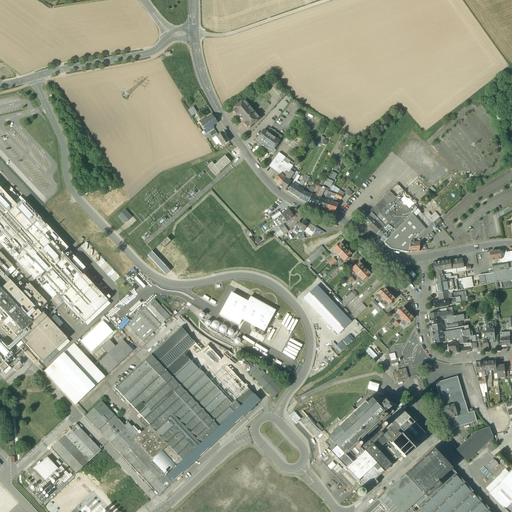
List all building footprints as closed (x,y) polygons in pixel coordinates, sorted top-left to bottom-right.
[(283,92),(270,77),(266,80),(279,96),(283,92)] [(260,119),(244,100),(234,108),(235,109),(233,111),(236,114),(238,115),(237,116),(238,116),(239,115),(240,117),(240,119),(242,119),(243,121),(242,122),(243,122),(245,124),(244,124),(247,128),(249,126),(250,127),(260,119)] [(212,115),(205,120),(206,122),(203,124),(206,130),(212,126),(217,123),(212,115)] [(212,126),(206,130),(204,131),(206,134),(208,133),(208,132),(214,129),(212,126)] [(282,136),(271,128),(267,133),(279,141),(282,136)] [(214,129),(208,132),(208,133),(212,138),(216,136),(218,135),(214,129)] [(267,133),(264,130),(257,139),(263,142),(263,144),(268,148),(269,147),(273,150),(279,141),(267,133)] [(224,133),(221,135),(220,134),(218,135),(216,136),(221,145),(223,146),(229,142),(224,133)] [(221,145),(216,136),(212,138),(216,145),(219,143),(220,145),(221,145)] [(282,162),(283,161),(285,157),(279,153),(270,165),(276,170),(275,171),(280,174),(281,174),(283,176),(285,172),(286,173),(291,167),(288,165),(287,165),(282,162)] [(225,156),(215,165),(212,162),(207,167),(216,176),(230,162),(225,156)] [(283,176),(281,174),(280,174),(274,180),(280,186),(285,179),(284,178),(283,176)] [(324,185),(322,187),(325,189),(328,190),(329,190),(330,188),(336,177),(329,174),(324,185)] [(301,181),(300,183),(303,185),(305,186),(310,178),(305,175),(303,178),(301,181)] [(287,180),(285,179),(280,186),(285,189),(290,183),(287,180)] [(294,185),(292,184),(287,191),(293,195),(298,187),(294,185)] [(108,301),(83,275),(82,275),(62,254),(68,248),(23,200),(17,206),(0,187),(0,211),(33,246),(41,255),(42,254),(50,262),(49,263),(54,268),(55,267),(70,283),(69,284),(95,312),(108,301)] [(300,189),(298,187),(293,195),(299,199),(303,191),(300,189)] [(344,193),(350,196),(353,191),(347,188),(344,193)] [(329,190),(328,190),(327,194),(324,200),(326,201),(328,199),(330,195),(332,196),(335,197),(337,194),(337,193),(335,193),(331,191),(329,190)] [(312,195),(303,191),(299,199),(308,203),(312,195)] [(390,191),(384,197),(390,203),(391,202),(396,198),(390,191)] [(315,197),(312,195),(308,203),(314,205),(317,198),(315,197)] [(384,197),(367,213),(369,215),(366,219),(365,218),(365,219),(363,221),(367,226),(381,212),(390,203),(384,197)] [(319,199),(317,198),(314,205),(320,208),(323,200),(319,199)] [(396,198),(391,202),(395,206),(390,211),(395,216),(404,206),(396,198)] [(324,200),(323,200),(320,208),(327,210),(331,202),(326,201),(324,200)] [(334,203),(331,202),(327,210),(334,212),(338,205),(334,203)] [(390,203),(381,212),(367,226),(376,235),(381,229),(382,228),(392,218),(395,216),(390,211),(395,206),(391,202),(390,203)] [(414,205),(409,210),(409,209),(408,210),(412,215),(417,210),(417,209),(414,205)] [(395,216),(392,218),(382,228),(385,231),(386,229),(388,231),(386,233),(390,236),(394,232),(403,224),(412,215),(408,210),(404,206),(395,216)] [(281,215),(286,222),(293,217),(288,210),(281,215)] [(412,215),(403,224),(406,227),(403,229),(406,231),(409,233),(415,228),(420,224),(418,222),(423,217),(417,210),(412,215)] [(41,255),(33,246),(0,211),(0,236),(3,234),(6,238),(15,247),(9,252),(35,280),(40,274),(60,296),(60,297),(84,323),(95,313),(95,312),(69,284),(70,283),(55,267),(54,268),(49,263),(50,262),(42,254),(41,255)] [(119,216),(125,223),(131,218),(125,211),(119,216)] [(279,212),(271,217),(273,221),(281,215),(279,212)] [(435,221),(430,215),(428,213),(423,217),(430,225),(433,223),(434,222),(435,221)] [(439,217),(435,213),(431,217),(435,221),(439,217)] [(281,215),(273,221),(278,227),(282,223),(283,224),(286,222),(281,215)] [(430,225),(423,217),(418,222),(420,224),(415,228),(409,233),(406,236),(408,238),(406,240),(407,241),(409,238),(411,241),(420,234),(424,231),(430,225)] [(308,223),(301,219),(297,225),(296,226),(296,227),(300,230),(302,231),(303,232),(306,227),(308,223)] [(316,228),(308,223),(306,227),(310,229),(309,229),(310,230),(309,231),(313,233),(316,228)] [(390,236),(384,243),(389,248),(395,242),(392,238),(393,237),(394,238),(403,229),(406,227),(403,224),(394,232),(390,236)] [(430,225),(424,231),(420,234),(411,241),(410,243),(409,253),(419,252),(419,242),(420,242),(421,241),(421,240),(434,230),(430,225)] [(280,229),(275,233),(278,237),(283,234),(282,232),(286,229),(284,226),(280,229)] [(310,229),(306,227),(303,231),(304,232),(311,236),(313,233),(309,231),(310,230),(309,229),(310,229)] [(386,229),(385,231),(382,228),(381,229),(376,235),(384,243),(390,236),(386,233),(388,231),(386,229)] [(395,242),(389,248),(390,249),(397,244),(406,236),(409,233),(406,231),(403,229),(394,238),(393,237),(392,238),(395,242)] [(406,236),(397,244),(398,244),(397,250),(400,251),(401,246),(401,245),(404,241),(405,242),(406,242),(407,241),(406,240),(408,238),(406,236)] [(167,237),(160,244),(164,248),(171,241),(167,237)] [(5,239),(0,243),(9,251),(11,249),(7,245),(9,243),(8,242),(8,241),(7,239),(6,240),(5,239)] [(337,246),(336,245),(333,248),(334,249),(330,252),(331,253),(330,254),(332,256),(333,255),(334,256),(336,253),(341,258),(338,261),(339,261),(338,262),(340,264),(341,263),(341,264),(345,260),(346,261),(349,258),(348,257),(351,254),(348,251),(347,252),(343,247),(343,246),(340,243),(337,246)] [(403,244),(403,247),(401,246),(400,251),(409,253),(410,243),(406,243),(406,244),(405,244),(403,244)] [(321,246),(304,263),(308,267),(325,250),(321,246)] [(500,250),(490,252),(492,264),(497,264),(496,261),(498,261),(498,260),(502,259),(500,251),(500,250)] [(511,251),(507,252),(507,251),(503,251),(500,251),(502,259),(498,260),(498,261),(496,261),(497,264),(502,263),(508,262),(511,261),(511,251)] [(0,252),(0,288),(57,349),(67,339),(43,313),(41,314),(21,292),(19,290),(7,278),(4,274),(12,266),(13,266),(0,252)] [(166,267),(152,252),(147,256),(162,271),(166,267)] [(333,258),(328,263),(331,266),(336,261),(333,258)] [(462,259),(449,260),(450,268),(451,269),(463,267),(462,259)] [(449,260),(432,263),(434,276),(449,274),(451,274),(451,269),(450,268),(449,260)] [(358,262),(356,265),(355,264),(352,267),(353,268),(349,271),(352,274),(354,272),(359,277),(357,280),(360,283),(364,279),(365,280),(368,277),(367,276),(370,274),(366,270),(366,271),(361,266),(362,265),(358,262)] [(497,264),(492,264),(493,271),(494,273),(509,270),(508,262),(502,263),(497,264)] [(12,266),(4,274),(7,278),(16,270),(12,266)] [(166,267),(162,271),(166,275),(170,271),(166,267)] [(493,271),(489,272),(489,274),(479,275),(480,285),(511,279),(511,269),(509,270),(494,273),(493,271)] [(449,274),(434,276),(435,283),(445,281),(445,278),(448,278),(450,277),(450,276),(450,275),(449,274)] [(58,295),(40,276),(38,278),(39,278),(36,281),(39,284),(42,287),(42,288),(53,300),(58,295)] [(351,277),(345,283),(348,286),(354,281),(351,277)] [(435,283),(436,294),(437,293),(446,292),(457,290),(456,280),(445,281),(435,283)] [(47,303),(29,284),(22,290),(21,292),(38,311),(47,303)] [(303,298),(337,334),(351,321),(317,285),(303,298)] [(57,349),(0,288),(0,312),(2,310),(8,317),(12,321),(7,326),(15,334),(15,335),(17,337),(18,336),(42,362),(43,362),(57,349)] [(394,299),(384,288),(380,292),(379,290),(377,293),(378,294),(374,297),(378,301),(381,299),(384,301),(381,304),(385,308),(388,305),(389,306),(392,304),(391,302),(394,299)] [(352,292),(340,303),(344,307),(355,296),(352,292)] [(446,292),(437,293),(439,300),(452,298),(451,294),(447,295),(446,292)] [(241,319),(263,331),(275,310),(251,297),(248,302),(231,293),(220,314),(238,324),(241,319)] [(439,300),(433,301),(434,308),(448,306),(448,303),(460,301),(459,297),(452,298),(439,300)] [(154,300),(128,325),(143,341),(170,317),(154,300)] [(381,309),(373,300),(370,303),(378,312),(381,309)] [(362,304),(351,315),(355,319),(366,308),(362,304)] [(402,307),(399,311),(398,309),(395,312),(396,313),(393,317),(396,320),(399,318),(402,321),(399,323),(403,327),(407,324),(408,325),(410,323),(409,321),(413,318),(402,307)] [(95,313),(85,323),(87,325),(98,316),(95,313)] [(453,317),(447,318),(446,318),(447,320),(440,321),(441,324),(468,319),(467,314),(453,317)] [(8,317),(3,322),(7,326),(12,321),(8,317)] [(484,331),(487,331),(486,326),(486,323),(477,324),(477,327),(483,326),(484,331)] [(490,325),(486,326),(487,331),(487,340),(490,340),(491,341),(495,340),(494,327),(490,327),(490,325)] [(458,328),(460,338),(472,336),(472,331),(469,332),(468,326),(458,328)] [(180,328),(114,389),(141,417),(147,424),(168,446),(183,461),(189,467),(200,457),(201,457),(208,450),(208,449),(236,424),(244,417),(244,416),(260,401),(254,394),(254,395),(207,345),(201,350),(180,328)] [(443,330),(432,332),(434,344),(449,341),(448,336),(443,337),(443,335),(444,335),(444,332),(448,332),(448,331),(447,330),(447,329),(443,330)] [(510,338),(501,338),(502,347),(506,347),(506,345),(510,345),(510,338)] [(57,349),(43,362),(45,365),(70,342),(67,339),(57,349)] [(133,351),(123,340),(116,347),(108,354),(118,364),(133,351)] [(106,351),(108,354),(116,347),(110,341),(102,348),(106,351)] [(455,343),(451,344),(451,345),(447,345),(448,351),(448,350),(449,352),(450,353),(452,353),(452,354),(458,354),(458,350),(458,344),(455,344),(455,343)] [(73,344),(44,372),(75,405),(104,378),(73,344)] [(106,351),(102,348),(95,354),(98,358),(106,351)] [(374,360),(378,356),(369,348),(366,351),(374,360)] [(109,373),(118,364),(108,354),(99,362),(109,373)] [(0,368),(3,371),(9,366),(0,356),(0,368)] [(484,363),(477,363),(478,373),(482,373),(483,378),(486,378),(485,377),(484,363)] [(274,397),(281,391),(257,365),(250,372),(274,397)] [(505,365),(496,366),(497,376),(497,377),(505,376),(506,376),(505,369),(505,365)] [(404,369),(399,371),(399,373),(393,374),(395,381),(403,379),(402,378),(406,377),(404,369)] [(468,413),(465,401),(464,401),(457,377),(435,383),(443,408),(442,408),(446,420),(449,429),(476,421),(474,412),(468,413)] [(369,381),(367,389),(377,391),(379,384),(369,381)] [(375,403),(386,415),(388,414),(395,407),(387,399),(380,398),(375,403)] [(364,403),(332,433),(334,435),(325,444),(328,447),(326,449),(345,469),(346,468),(358,481),(358,480),(366,489),(384,472),(392,465),(378,450),(383,445),(392,456),(390,457),(392,458),(393,457),(397,461),(402,456),(404,459),(414,449),(399,434),(390,442),(389,441),(401,429),(415,444),(425,434),(409,418),(400,427),(388,414),(386,415),(375,403),(371,399),(366,404),(364,403)] [(124,426),(100,402),(85,416),(110,443),(126,429),(124,426)] [(290,416),(297,423),(300,419),(294,413),(290,416)] [(147,424),(141,417),(139,419),(147,428),(149,426),(147,424)] [(307,418),(303,422),(317,437),(322,433),(307,418)] [(126,429),(110,443),(121,454),(134,442),(140,437),(139,435),(128,423),(124,426),(126,429)] [(101,451),(76,425),(65,435),(89,461),(101,451)] [(168,446),(149,426),(147,428),(139,435),(140,437),(134,442),(151,461),(165,449),(168,446)] [(465,442),(456,451),(466,462),(492,438),(488,428),(475,433),(467,440),(466,438),(464,440),(465,442)] [(89,461),(65,435),(51,448),(75,473),(84,466),(89,461)] [(165,449),(151,461),(134,442),(122,454),(159,495),(186,470),(180,464),(176,459),(175,460),(165,449)] [(41,463),(52,475),(58,469),(47,457),(41,463)] [(343,469),(333,459),(330,462),(339,472),(343,469)] [(183,461),(180,464),(186,470),(189,467),(183,461)] [(52,475),(41,463),(39,465),(35,469),(45,480),(52,475)] [(45,480),(35,469),(29,474),(40,486),(45,480)] [(511,511),(511,471),(510,474),(506,470),(486,490),(507,511),(511,511)] [(356,484),(345,473),(343,475),(352,484),(351,485),(353,486),(355,485),(356,484)] [(362,498),(364,497),(365,495),(366,493),(365,491),(364,490),(362,489),(360,489),(358,490),(357,491),(357,493),(357,495),(358,497),(360,497),(362,498)] [(132,508),(138,503),(133,498),(128,503),(132,508)]
